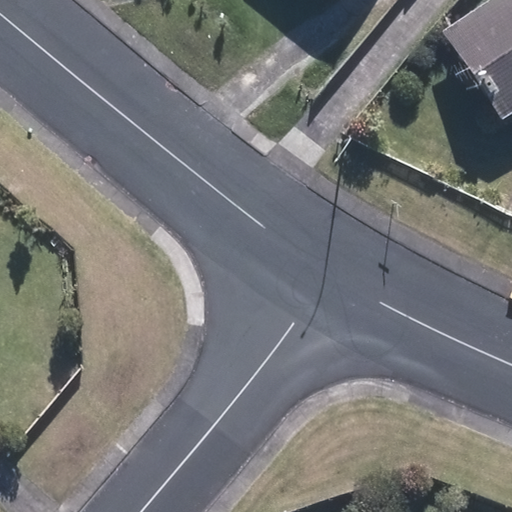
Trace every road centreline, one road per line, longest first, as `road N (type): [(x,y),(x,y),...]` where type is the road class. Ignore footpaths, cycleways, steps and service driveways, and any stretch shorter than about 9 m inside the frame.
road 1 (residential): [(0,4),(332,280)]
road 2 (residential): [(332,280),(135,511)]
road 3 (residential): [(332,280),(511,369)]
